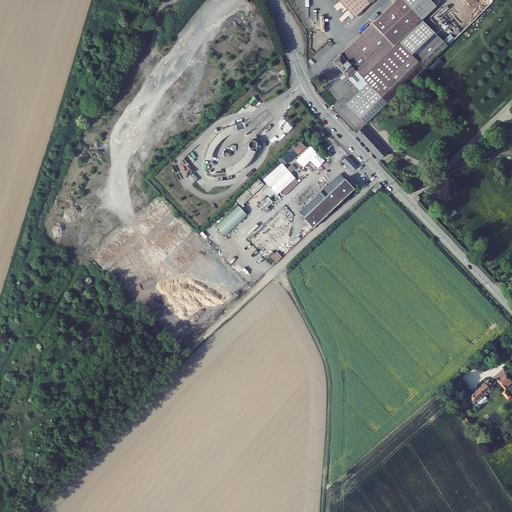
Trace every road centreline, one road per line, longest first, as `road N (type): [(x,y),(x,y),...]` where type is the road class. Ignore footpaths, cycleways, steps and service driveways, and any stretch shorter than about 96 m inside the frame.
road 1 (track): [(35,511),(380,171)]
road 2 (tertiary): [(270,0),(315,103),(511,308)]
